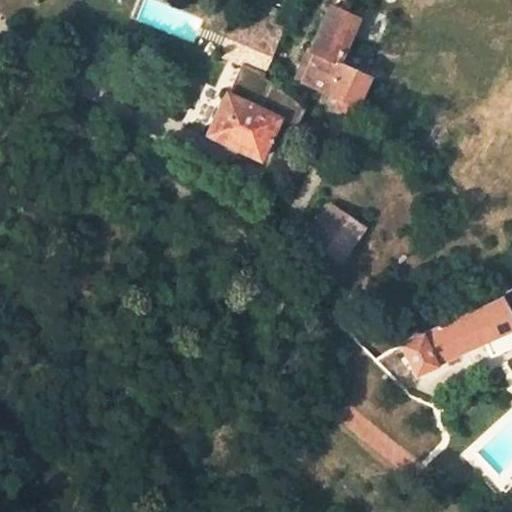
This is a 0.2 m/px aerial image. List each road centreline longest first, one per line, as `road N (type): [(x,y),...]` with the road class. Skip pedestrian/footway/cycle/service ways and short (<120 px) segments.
road 1 (unclassified): [(0,60),(352,323),(389,335),(511,270)]
road 2 (unclassified): [(0,411),(83,511)]
